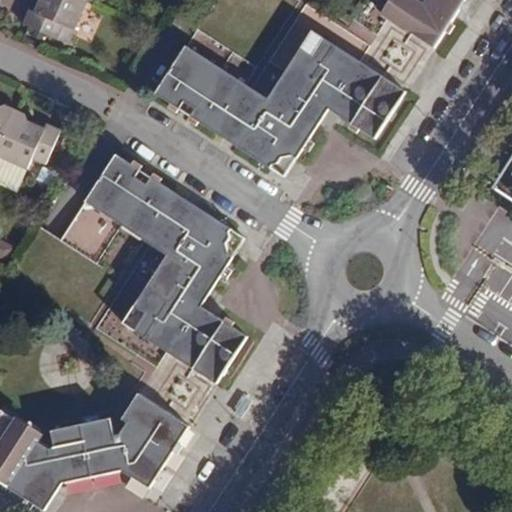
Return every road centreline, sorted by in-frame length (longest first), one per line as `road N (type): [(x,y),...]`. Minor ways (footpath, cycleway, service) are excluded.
road 1 (residential): [(331,249),(120,117)]
road 2 (tertiary): [(345,307),(209,511)]
road 3 (tertiary): [(389,239),(511,44)]
road 4 (residential): [(403,287),(511,363)]
